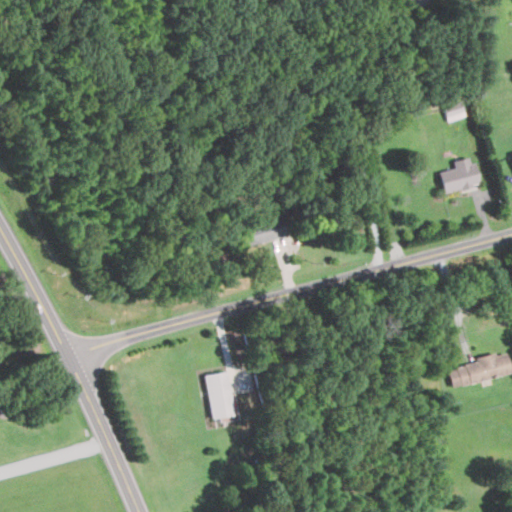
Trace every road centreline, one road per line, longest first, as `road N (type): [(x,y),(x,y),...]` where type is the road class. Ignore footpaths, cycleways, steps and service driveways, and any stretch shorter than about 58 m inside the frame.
road 1 (residential): [(69,356),(511,231)]
road 2 (trunk): [(139,511),(69,356),(0,230)]
